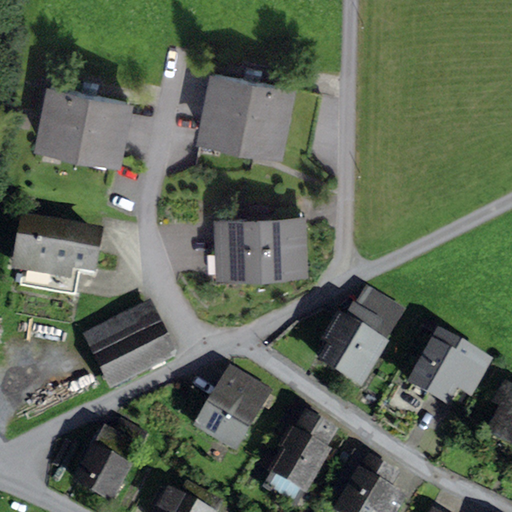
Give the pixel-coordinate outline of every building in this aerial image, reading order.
[(227,171),(233,141),(309,156),(321,94),(260,82),(263,70),(246,67),(244,79),(214,73),(196,165),(227,171)] [(51,87),(40,143),(116,158),(127,102),(97,96),(99,83),(83,80),(81,93),(51,87)] [(248,279),(248,270),(303,268),(301,218),(267,219),(267,207),(247,207),(247,220),(219,221),(221,280),(248,279)] [(75,296),(80,269),(92,271),(98,235),(51,226),(53,219),(27,214),(26,214),(20,243),(27,245),(23,268),(20,286),(75,296)] [(16,267),(23,268),(27,245),(20,243),(16,267)] [(370,340),(382,347),(402,312),(366,290),(354,311),(378,325),(370,340)] [(88,336),(112,385),(171,355),(147,306),(88,336)] [(337,339),(323,362),(360,383),(382,347),(370,340),(378,325),(354,311),(345,325),(338,321),(330,334),(337,339)] [(439,337),(412,383),(446,403),(455,386),(471,395),(488,366),(439,337)] [(199,427),(234,448),(260,404),(268,408),(273,399),(231,374),(199,427)] [(511,385),(507,383),(503,390),(511,394),(511,385)] [(504,407),(490,433),(510,445),(511,440),(511,394),(503,390),(496,402),(504,407)] [(289,434),(295,437),(309,413),(296,405),(281,429),(289,434)] [(265,487),(295,505),(325,455),(319,452),(331,433),(311,421),(314,416),(309,413),(295,437),(289,434),(283,444),(288,447),(265,487)] [(78,482),(110,499),(144,436),(121,423),(114,437),(104,432),(94,451),(88,448),(80,462),(86,466),(78,482)] [(367,461),(369,459),(354,451),(334,485),(348,494),(367,461)] [(395,511),(402,501),(387,492),(395,478),(367,461),(348,494),(338,511),(340,511),(395,511)] [(213,511),(219,504),(188,487),(181,500),(165,491),(153,511),(213,511)]
